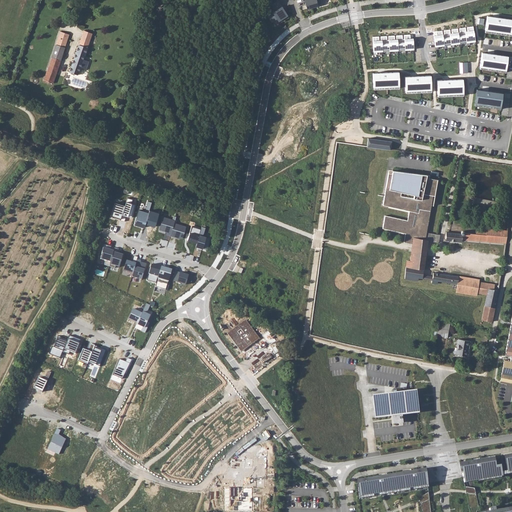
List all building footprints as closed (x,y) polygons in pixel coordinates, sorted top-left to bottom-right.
[(302,0),(305,8),(320,4),(319,0),(302,0)] [(280,1),(273,5),(277,11),(269,16),(273,23),(274,22),(278,19),(280,21),(289,15),(280,1)] [(274,22),(277,26),(290,18),(289,15),(280,21),(278,19),(274,22)] [(511,19),(487,16),(485,32),(511,36),(511,25),(511,19)] [(467,31),(466,31),(467,42),(475,41),(473,26),(467,27),(467,31)] [(460,32),(458,32),(459,43),(467,42),(466,31),(465,27),(459,28),(460,32)] [(452,33),(450,33),(452,44),(459,43),(458,32),(457,28),(451,29),(452,33)] [(444,30),(444,34),(443,34),(444,45),(452,44),(450,33),(450,29),(444,30)] [(436,35),(434,36),(435,47),(444,45),(443,34),(442,30),(436,31),(436,35)] [(44,80),(53,83),(69,34),(60,31),(44,80)] [(388,36),(388,40),(389,51),(397,50),(396,39),(395,39),(394,35),(388,36)] [(396,35),(396,39),(397,50),(405,50),(404,39),(402,39),(402,35),(396,35)] [(404,35),(404,39),(405,50),(414,49),(413,38),(410,38),(410,35),(404,35)] [(379,36),(373,37),(374,52),(381,51),(381,40),(379,40),(379,36)] [(380,36),(381,40),(381,51),(389,51),(388,40),(387,40),(387,36),(380,36)] [(89,42),(81,38),(75,55),(69,72),(78,75),(80,67),(86,69),(89,61),(83,59),(84,55),(85,55),(89,42)] [(482,53),(480,69),(506,72),(508,56),(482,53)] [(467,62),(459,63),(460,73),(468,73),(467,62)] [(398,72),(372,73),(373,90),(399,88),(398,72)] [(430,76),(404,77),(405,93),(431,92),(430,76)] [(463,79),(437,81),(437,97),(464,96),(463,79)] [(477,89),(474,106),(500,110),(503,93),(477,89)] [(368,138),(367,146),(367,147),(390,149),(391,141),(368,138)] [(426,175),(392,170),(392,174),(388,173),(382,205),(408,211),(407,220),(384,215),(382,228),(404,233),(403,242),(412,244),(415,245),(416,238),(425,240),(432,195),(434,196),(437,179),(426,177),(426,175)] [(120,218),(120,220),(124,222),(125,216),(131,218),(135,205),(130,203),(132,199),(126,198),(124,205),(120,218)] [(114,202),(110,216),(116,218),(116,217),(120,218),(124,205),(114,202)] [(139,209),(134,225),(143,227),(145,224),(148,212),(139,209)] [(145,224),(154,227),(158,213),(149,210),(148,212),(145,224)] [(163,216),(159,229),(167,231),(166,234),(170,235),(170,234),(174,222),(176,216),(173,215),(172,219),(163,216)] [(170,234),(182,238),(186,225),(174,222),(170,234)] [(191,226),(187,240),(196,243),(199,235),(200,231),(201,229),(191,226)] [(461,233),(448,232),(446,232),(445,240),(461,242),(462,239),(506,243),(507,231),(485,229),(485,232),(475,231),(475,234),(465,233),(465,231),(464,231),(463,230),(462,231),(461,231),(461,232),(461,233)] [(412,244),(411,252),(416,253),(416,250),(425,251),(427,240),(438,242),(439,235),(426,232),(424,240),(422,239),(422,242),(418,241),(418,238),(416,238),(415,245),(412,244)] [(196,243),(195,246),(207,249),(210,238),(202,236),(199,235),(196,243)] [(103,247),(99,259),(104,260),(103,265),(108,266),(113,250),(110,249),(111,247),(104,244),(103,247)] [(115,266),(119,267),(122,254),(117,253),(118,249),(114,248),(113,250),(108,266),(114,268),(115,266)] [(409,260),(406,260),(405,266),(405,275),(422,278),(423,274),(425,251),(416,250),(416,253),(411,252),(409,260)] [(137,259),(133,258),(131,264),(125,263),(122,272),(132,275),(136,262),(137,259)] [(140,263),(136,262),(132,275),(131,279),(140,282),(145,266),(139,264),(140,263)] [(151,264),(146,280),(156,283),(160,267),(151,264)] [(155,287),(165,290),(169,276),(166,275),(168,269),(161,266),(160,267),(156,283),(155,287)] [(175,271),(172,280),(185,284),(188,275),(175,271)] [(457,284),(458,276),(433,272),(433,274),(432,276),(432,280),(437,281),(457,284)] [(458,276),(457,284),(456,292),(476,295),(477,293),(487,294),(485,305),(494,307),(498,290),(493,289),(494,284),(487,283),(478,281),(479,279),(458,276)] [(494,307),(485,305),(481,320),(491,322),(494,307)] [(128,318),(137,323),(141,313),(132,309),(128,318)] [(141,330),(145,332),(149,323),(146,321),(149,315),(146,313),(142,312),(141,313),(137,323),(136,324),(142,327),(141,330)] [(511,317),(505,354),(511,355),(510,361),(504,360),(500,380),(511,382),(511,317)] [(245,320),(227,333),(241,352),(260,339),(245,320)] [(438,321),(437,328),(448,330),(450,323),(438,321)] [(448,330),(437,328),(436,335),(447,337),(448,330)] [(269,331),(263,335),(270,345),(276,341),(269,331)] [(78,347),(80,341),(68,336),(67,341),(62,353),(68,356),(69,353),(74,355),(76,350),(76,348),(76,347),(78,347)] [(48,355),(59,360),(62,353),(67,341),(57,337),(54,346),(56,347),(55,349),(51,348),(48,355)] [(456,350),(455,350),(454,354),(467,356),(469,341),(458,339),(456,348),(456,350)] [(88,351),(82,349),(78,361),(87,364),(88,362),(94,346),(94,345),(90,344),(88,351)] [(101,349),(94,346),(88,362),(99,367),(106,350),(101,348),(101,349)] [(112,376),(124,381),(131,361),(126,359),(125,363),(118,360),(112,376)] [(47,381),(38,377),(33,388),(42,392),(47,381)] [(416,390),(373,395),(376,417),(393,415),(419,412),(416,390)] [(401,414),(393,415),(394,423),(400,422),(399,416),(402,416),(401,414)] [(61,430),(57,428),(47,449),(59,455),(66,439),(58,435),(61,430)] [(242,447),(236,452),(239,454),(244,450),(256,441),(255,438),(242,447)] [(460,463),(464,483),(502,476),(502,475),(501,472),(500,465),(495,466),(494,457),(460,463)] [(253,458),(245,458),(245,467),(252,468),(253,458)] [(357,480),(359,500),(428,489),(425,468),(416,470),(402,472),(387,475),(366,478),(357,480)] [(265,476),(257,475),(256,487),(264,488),(265,476)] [(475,488),(465,486),(466,491),(470,511),(476,511),(479,507),(475,492),(475,488)] [(253,488),(224,488),(224,511),(252,511),(253,488)] [(428,492),(420,497),(420,500),(421,511),(430,511),(429,497),(428,492)]
